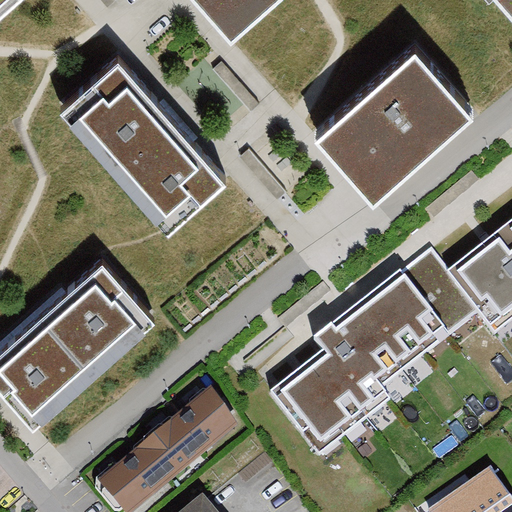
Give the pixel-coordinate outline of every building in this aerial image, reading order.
[(0,0),(0,25),(28,0),(0,0)] [(265,0),(196,0),(227,34),(265,0)] [(511,0),(496,0),(511,18),(511,0)] [(470,110),(414,46),(313,133),(368,197),(470,110)] [(222,177),(115,56),(55,108),(163,230),(222,177)] [(511,223),(446,274),(494,335),(511,321),(511,223)] [(159,323),(104,260),(47,321),(87,367),(98,377),(159,323)] [(446,338),(398,277),(310,346),(319,356),(266,398),(313,458),(383,403),(376,393),(446,338)] [(215,396),(103,487),(123,511),(148,511),(246,432),(215,396)] [(511,511),(511,479),(498,457),(429,499),(436,511),(511,511)] [(212,511),(198,495),(177,511),(212,511)]
